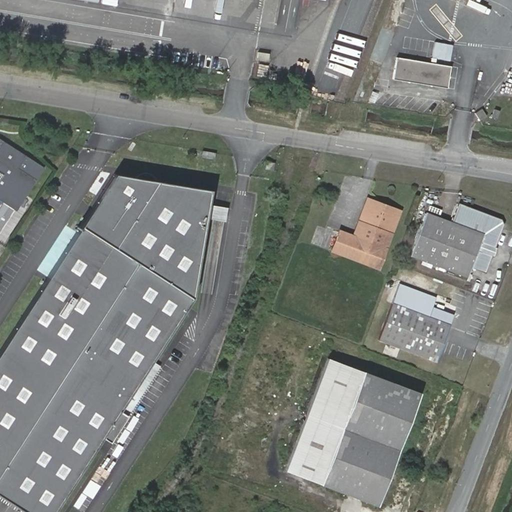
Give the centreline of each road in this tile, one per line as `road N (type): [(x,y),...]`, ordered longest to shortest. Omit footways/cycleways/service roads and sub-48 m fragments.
road 1 (residential): [(0,89),(511,174)]
road 2 (unknown): [(10,0),(251,40)]
road 3 (residential): [(456,511),(511,363)]
road 4 (unknown): [(251,40),(317,56),(364,0)]
